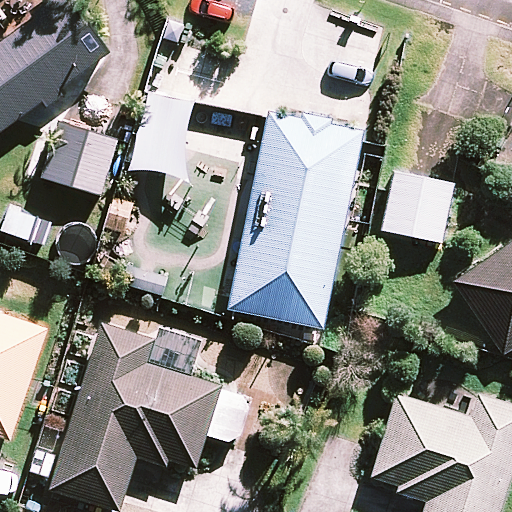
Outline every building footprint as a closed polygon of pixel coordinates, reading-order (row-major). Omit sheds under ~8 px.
[(0,138),(40,109),(44,114),(61,102),(58,97),(108,60),(64,0),(47,0),(25,17),(30,24),(8,40),(0,45),(0,138)] [(296,124),(264,117),(264,121),(225,315),(322,334),(360,144),(361,137),(328,130),(329,125),(297,119),(296,124)] [(38,182),(100,201),(117,144),(55,126),(38,182)] [(379,236),(440,248),(453,189),(392,176),(379,236)] [(500,359),(511,351),(511,244),(450,287),(500,359)] [(160,299),(165,282),(125,270),(120,287),(160,299)] [(45,334),(0,319),(0,443),(7,446),(45,334)] [(152,345),(99,328),(47,494),(103,511),(118,511),(134,463),(164,472),(166,466),(193,474),(203,440),(226,447),(238,440),(247,413),(241,401),(218,393),(219,391),(145,368),(152,345)] [(499,511),(511,471),(511,410),(474,399),(467,421),(393,398),(367,482),(396,491),(393,499),(423,508),(422,511),(499,511)]
